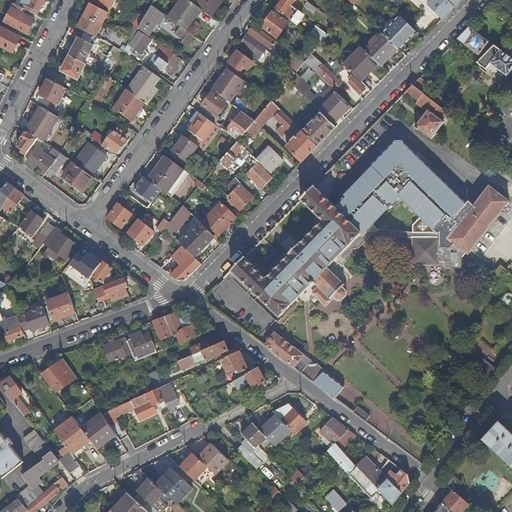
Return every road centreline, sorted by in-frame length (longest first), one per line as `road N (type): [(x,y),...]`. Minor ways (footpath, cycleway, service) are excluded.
road 1 (residential): [(185,295),(477,0)]
road 2 (residential): [(84,225),(251,0)]
road 3 (residential): [(61,511),(79,489),(298,380)]
road 4 (residential): [(0,363),(185,295)]
road 5 (residential): [(298,380),(430,482)]
road 6 (residential): [(68,0),(0,130)]
road 7 (residential): [(185,295),(298,380)]
road 8 (residential): [(84,225),(185,295)]
